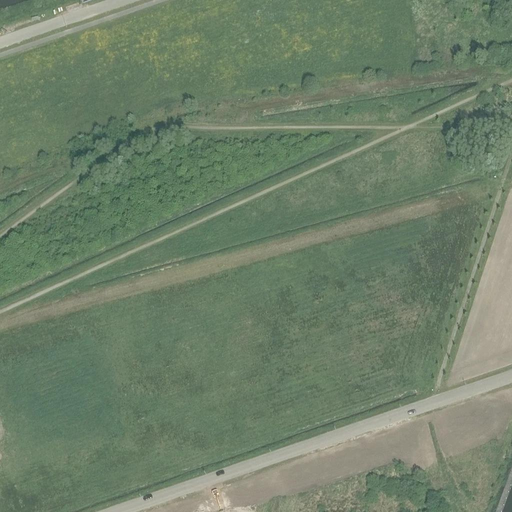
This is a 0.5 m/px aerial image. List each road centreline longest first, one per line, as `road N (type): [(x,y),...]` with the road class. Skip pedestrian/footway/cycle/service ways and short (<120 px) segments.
road 1 (tertiary): [(117,511),(511,377)]
road 2 (residential): [(123,0),(0,41)]
